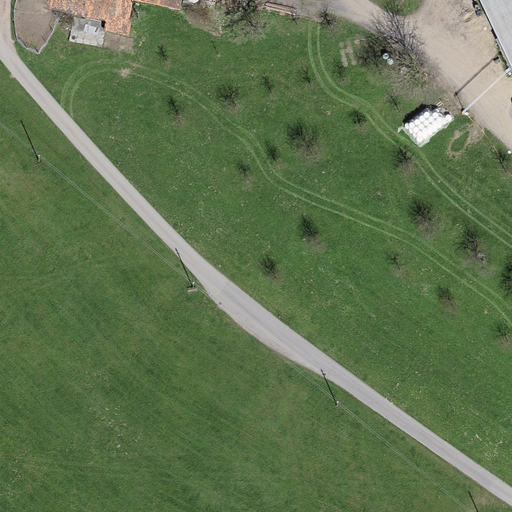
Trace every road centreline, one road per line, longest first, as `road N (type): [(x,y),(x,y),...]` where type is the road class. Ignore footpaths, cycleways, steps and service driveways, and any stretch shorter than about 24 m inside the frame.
road 1 (unclassified): [(511,495),(262,322),(205,273),(0,46)]
road 2 (track): [(355,0),(511,151)]
